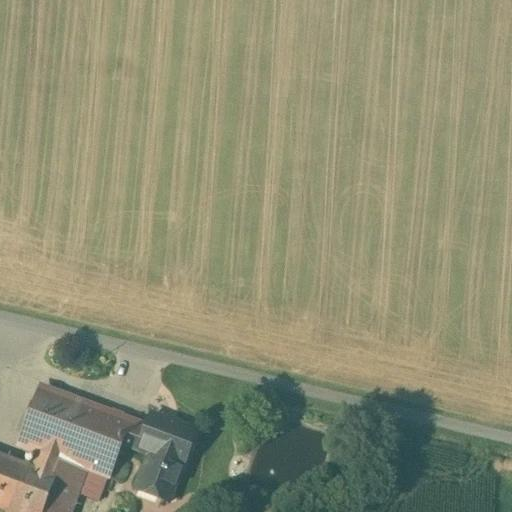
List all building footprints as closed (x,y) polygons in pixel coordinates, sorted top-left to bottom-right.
[(126,423),(40,390),(18,446),(85,471),(105,479),(105,478),(112,460),(118,445),(126,423)] [(194,433),(149,416),(144,429),(126,423),(118,445),(147,456),(179,468),(180,469),(194,433)] [(30,470),(0,458),(0,509),(7,511),(69,511),(85,471),(36,453),(30,470)] [(179,468),(147,456),(134,492),(166,504),(179,468)] [(123,464),(112,460),(105,478),(116,482),(123,464)]
